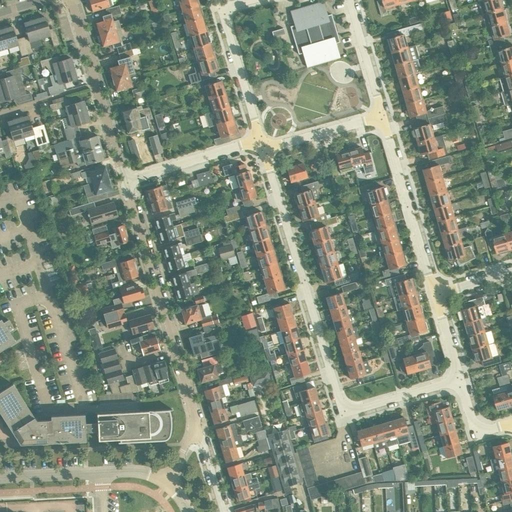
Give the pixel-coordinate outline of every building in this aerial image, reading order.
[(110,0),(88,0),(90,3),(89,6),(90,8),(92,9),(92,11),(112,6),(110,0)] [(157,0),(152,0),(148,1),(151,9),(159,6),(157,0)] [(179,0),(182,10),(198,5),(196,0),(179,0)] [(399,5),(397,0),(380,0),(378,1),(382,16),(388,14),(386,8),(399,5)] [(449,0),(452,8),(457,7),(455,0),(449,0)] [(484,0),(479,2),(483,15),(504,8),(503,7),(505,7),(503,0),(501,1),(501,0),(484,0)] [(328,15),(324,2),(291,11),(295,25),(291,26),(299,54),(304,53),(307,66),(339,56),(336,43),(340,42),(337,31),(335,32),(333,25),(335,24),(332,14),(328,15)] [(182,10),(186,23),(202,18),(202,16),(203,16),(202,9),(200,10),(198,5),(182,10)] [(96,23),(99,35),(120,29),(121,28),(118,20),(113,22),(111,16),(121,13),(119,6),(106,9),(107,15),(104,16),(105,20),(96,23)] [(159,6),(151,9),(154,16),(161,14),(159,8),(160,8),(159,6)] [(486,28),(491,27),(507,22),(506,17),(508,16),(506,10),(504,10),(504,9),(504,8),(483,15),(486,28)] [(445,23),(452,20),(450,12),(442,14),(445,23)] [(34,19),(40,38),(50,35),(54,46),(59,45),(55,31),(50,32),(45,17),(40,19),(39,17),(34,19)] [(158,18),(150,21),(152,28),(161,25),(158,18)] [(186,23),(190,36),(206,31),(205,25),(206,25),(204,19),(203,19),(202,18),(186,23)] [(28,39),(23,40),(27,54),(33,53),(32,48),(42,45),(40,38),(34,19),(29,20),(29,22),(24,24),(28,39)] [(489,41),(490,47),(505,43),(503,37),(511,35),(511,34),(511,33),(511,32),(511,31),(510,26),(509,27),(507,22),(491,27),(495,39),(489,41)] [(391,47),(393,52),(409,48),(405,35),(423,30),(421,24),(387,33),(389,40),(388,41),(390,47),(391,47)] [(7,27),(2,28),(8,48),(18,45),(21,56),(27,54),(23,40),(17,42),(13,27),(7,29),(7,27)] [(286,34),(284,28),(272,31),(274,37),(286,34)] [(450,32),(452,37),(464,34),(463,28),(454,31),(450,32)] [(118,53),(119,53),(132,49),(130,43),(123,45),(121,37),(123,36),(120,29),(99,35),(103,46),(113,44),(114,47),(116,47),(118,53)] [(190,36),(194,49),(210,44),(210,42),(211,42),(209,35),(208,36),(206,31),(190,36)] [(498,51),(502,64),(511,61),(511,46),(507,48),(505,43),(490,47),(492,53),(498,51)] [(194,49),(198,61),(214,56),(212,51),(214,51),(212,44),(210,45),(210,44),(194,49)] [(396,64),(396,66),(417,59),(419,59),(418,57),(415,46),(409,48),(393,52),(394,57),(393,58),(394,64),(396,64)] [(109,67),(113,79),(129,75),(134,73),(129,57),(134,56),(132,49),(119,53),(120,59),(117,60),(118,65),(109,67)] [(28,56),(20,58),(23,67),(30,64),(28,56)] [(190,78),(192,83),(211,77),(210,72),(218,69),(217,68),(219,68),(217,61),(216,62),(214,56),(198,61),(202,74),(190,78)] [(52,75),(56,74),(76,68),(74,63),(72,63),(71,58),(56,62),(54,57),(40,61),(42,67),(45,66),(52,74),(52,75)] [(178,59),(179,64),(180,67),(186,66),(184,57),(178,59)] [(398,73),(400,78),(416,74),(421,72),(420,70),(417,59),(396,66),(397,66),(395,67),(397,73),(398,73)] [(511,61),(502,64),(506,77),(511,75),(511,61)] [(0,90),(12,87),(16,86),(13,76),(24,73),(23,67),(9,71),(10,76),(0,79),(0,90)] [(52,86),(48,87),(49,93),(63,89),(62,84),(77,79),(75,74),(77,73),(76,68),(56,74),(52,75),(49,76),(52,86)] [(403,90),(404,91),(420,87),(416,74),(400,78),(401,83),(400,84),(402,90),(403,90)] [(113,79),(116,91),(132,86),(129,75),(113,79)] [(501,92),(511,89),(511,75),(506,77),(500,79),(504,91),(501,92)] [(205,85),(209,99),(225,94),(224,89),(225,88),(223,82),(222,82),(221,80),(213,83),(211,77),(192,83),(192,84),(197,82),(199,87),(205,85)] [(16,86),(12,87),(0,90),(0,97),(1,102),(16,98),(18,103),(32,99),(30,93),(19,96),(16,86)] [(132,90),(134,97),(137,96),(143,94),(145,94),(143,87),(132,90)] [(406,99),(407,104),(423,99),(420,87),(404,91),(404,92),(402,93),(404,99),(406,99)] [(505,105),(510,104),(511,103),(511,89),(501,92),(505,105)] [(209,99),(213,112),(229,107),(229,105),(230,105),(229,99),(227,99),(225,94),(209,99)] [(419,115),(421,121),(444,114),(442,106),(427,111),(423,99),(407,104),(409,109),(407,110),(409,116),(410,116),(411,117),(419,115)] [(67,100),(49,105),(51,111),(66,106),(69,117),(88,111),(87,105),(85,106),(83,100),(68,105),(67,100)] [(143,109),(142,109),(141,106),(122,111),(125,122),(151,114),(149,107),(143,108),(143,109)] [(213,112),(217,124),(233,120),(231,114),(233,114),(231,107),(230,108),(229,107),(213,112)] [(68,141),(79,137),(81,137),(79,129),(75,129),(75,126),(90,122),(88,116),(90,116),(88,111),(69,117),(61,119),(68,141)] [(151,114),(125,122),(128,133),(142,129),(142,130),(149,128),(147,122),(150,121),(149,120),(152,119),(151,114)] [(154,116),(158,128),(164,126),(160,114),(154,116)] [(416,136),(418,142),(434,137),(431,125),(446,120),(444,114),(421,121),(422,126),(414,128),(415,130),(413,130),(415,137),(416,136)] [(37,146),(49,142),(44,128),(33,131),(29,116),(23,118),(23,116),(17,117),(23,137),(34,134),(37,146)] [(6,139),(7,142),(11,153),(17,152),(13,140),(23,137),(17,117),(12,119),(13,121),(7,122),(12,138),(6,139)] [(233,120),(217,124),(221,137),(214,139),(216,145),(230,141),(229,135),(237,133),(237,131),(238,131),(236,124),(235,125),(233,120)] [(511,128),(503,131),(504,134),(498,135),(500,141),(511,137),(511,128)] [(160,134),(162,141),(168,139),(166,132),(160,134)] [(149,138),(154,155),(162,152),(157,135),(149,138)] [(59,160),(59,161),(68,158),(74,156),(81,154),(81,153),(100,147),(98,142),(100,142),(98,136),(96,136),(80,141),(79,137),(68,141),(54,145),(59,160)] [(0,153),(4,152),(6,158),(12,156),(11,153),(7,142),(2,144),(0,137),(0,153)] [(419,147),(418,147),(419,154),(421,153),(422,155),(429,153),(430,159),(446,154),(445,148),(438,150),(434,137),(418,142),(419,147)] [(138,145),(132,148),(137,166),(144,164),(138,145)] [(68,158),(59,161),(61,166),(61,167),(77,162),(78,167),(103,159),(100,147),(81,153),(81,154),(74,156),(68,158)] [(348,149),(353,169),(363,166),(365,174),(374,171),(369,155),(363,157),(361,147),(357,148),(356,147),(348,149)] [(353,169),(348,149),(339,151),(340,153),(335,154),(340,170),(352,166),(353,169)] [(426,178),(428,183),(443,178),(440,166),(453,162),(451,156),(433,161),(434,167),(424,170),(424,171),(423,172),(425,178),(426,178)] [(324,158),(317,159),(321,174),(328,172),(324,158)] [(328,161),(331,173),(337,171),(334,159),(328,161)] [(287,168),(290,176),(291,182),(307,177),(303,163),(287,168)] [(234,173),(238,187),(252,182),(249,170),(247,171),(245,164),(232,167),(231,164),(223,167),(225,176),(234,173)] [(80,170),(70,174),(72,179),(82,177),(82,179),(90,177),(92,183),(108,178),(105,166),(81,173),(80,170)] [(196,175),(200,187),(213,182),(209,171),(196,175)] [(106,192),(112,190),(108,178),(92,183),(83,186),(88,203),(107,197),(106,192)] [(431,195),(431,196),(447,191),(443,178),(428,183),(429,188),(428,189),(430,195),(431,195)] [(496,180),(491,181),(493,190),(506,186),(504,178),(496,180)] [(295,195),(299,208),(315,203),(313,198),(315,198),(316,197),(317,195),(317,193),(316,188),(319,187),(317,181),(301,186),(303,192),(295,195)] [(252,182),(238,187),(244,205),(227,210),(228,215),(241,211),(245,210),(245,208),(253,205),(251,199),(257,197),(252,182)] [(148,202),(164,198),(164,197),(162,191),(167,190),(166,184),(145,190),(147,196),(146,196),(148,202)] [(366,191),(370,204),(386,200),(385,194),(386,194),(385,187),(383,188),(383,186),(374,189),(373,184),(358,188),(360,193),(366,191)] [(433,203),(435,209),(451,204),(447,191),(431,196),(432,197),(430,197),(432,204),(433,203)] [(176,202),(177,209),(196,203),(194,197),(176,202)] [(164,198),(148,202),(150,209),(151,209),(152,213),(172,208),(171,205),(170,202),(166,203),(164,198)] [(370,204),(374,217),(390,212),(390,211),(391,211),(389,204),(388,205),(386,200),(370,204)] [(92,225),(118,217),(114,201),(87,210),(92,225)] [(194,212),(199,210),(197,204),(196,204),(196,203),(177,209),(179,214),(180,216),(194,212)] [(313,224),(317,223),(327,220),(327,219),(325,213),(318,215),(315,203),(299,208),(303,221),(311,218),(313,224)] [(71,216),(86,212),(83,204),(69,209),(71,216)] [(438,220),(439,222),(455,217),(451,204),(435,209),(436,214),(435,214),(437,221),(438,220)] [(243,217),(241,211),(228,215),(224,217),(226,222),(243,217)] [(247,223),(242,225),(244,231),(249,229),(265,225),(261,211),(245,216),(247,223)] [(374,217),(378,230),(394,226),(392,220),(394,220),(392,213),(390,214),(390,212),(374,217)] [(155,225),(157,231),(173,226),(171,221),(180,218),(180,216),(179,214),(175,216),(174,213),(169,214),(168,215),(154,219),(156,224),(155,225)] [(318,228),(310,231),(314,244),(330,239),(326,226),(337,222),(336,217),(331,219),(327,220),(317,223),(318,228)] [(441,229),(442,235),(459,230),(458,230),(455,217),(439,222),(439,223),(438,223),(439,230),(441,229)] [(128,242),(123,225),(113,228),(114,232),(108,234),(106,225),(92,229),(96,245),(110,241),(112,249),(119,246),(119,244),(128,242)] [(265,225),(249,229),(250,235),(249,236),(250,241),(252,241),(252,242),(269,237),(265,225)] [(173,226),(157,231),(159,240),(160,240),(161,243),(179,237),(177,232),(175,233),(173,226)] [(381,242),(381,243),(397,239),(397,237),(399,237),(397,230),(395,231),(394,226),(378,230),(375,231),(378,243),(381,242)] [(446,247),(446,248),(462,243),(461,238),(469,235),(467,227),(458,230),(459,230),(442,235),(444,240),(443,241),(444,247),(446,247)] [(183,232),(185,239),(200,234),(198,228),(183,232)] [(487,229),(485,233),(490,250),(496,249),(498,254),(499,253),(499,255),(506,253),(505,251),(510,250),(506,234),(493,237),(491,231),(487,229)] [(200,234),(185,239),(187,246),(202,241),(200,234)] [(269,237),(252,242),(256,255),(272,250),(269,237)] [(488,251),(484,237),(475,240),(479,253),(488,251)] [(231,244),(232,248),(238,247),(236,239),(230,240),(231,244)] [(318,257),(334,252),(330,239),(314,244),(318,257)] [(381,258),(385,256),(401,252),(400,246),(401,246),(400,239),(398,240),(397,239),(381,243),(384,251),(379,252),(381,258)] [(163,254),(165,261),(181,256),(179,249),(182,248),(181,243),(163,248),(164,254),(163,254)] [(462,243),(446,248),(448,253),(446,253),(448,260),(450,260),(450,261),(457,259),(460,266),(476,258),(470,246),(464,247),(462,243)] [(232,248),(231,244),(217,248),(221,260),(234,256),(232,248)] [(362,263),(369,261),(370,261),(369,257),(367,258),(367,256),(366,256),(364,248),(358,250),(362,263)] [(272,250),(256,255),(260,268),(277,263),(272,250)] [(321,269),(338,265),(334,252),(318,257),(321,269)] [(382,271),(384,277),(399,273),(397,267),(405,265),(404,263),(406,263),(404,256),(403,257),(401,252),(385,256),(389,269),(382,271)] [(181,256),(165,261),(167,267),(168,267),(170,272),(188,266),(186,262),(184,263),(181,256)] [(117,273),(136,267),(133,258),(119,262),(118,258),(101,264),(103,270),(115,266),(117,273)] [(172,283),(174,289),(190,284),(188,277),(211,270),(209,263),(194,267),(194,270),(171,277),(173,282),(172,283)] [(277,263),(260,268),(264,281),(280,276),(277,263)] [(338,265),(321,269),(325,282),(334,280),(336,286),(359,279),(357,273),(342,277),(338,265)] [(119,281),(138,276),(136,267),(117,273),(119,281)] [(248,271),(243,272),(242,273),(245,281),(250,279),(248,271)] [(399,275),(385,279),(387,285),(389,285),(393,298),(398,296),(415,291),(413,286),(415,286),(413,279),(412,280),(411,278),(401,281),(399,275)] [(258,303),(278,297),(276,292),(284,289),(280,276),(264,281),(268,294),(256,298),(258,303)] [(89,295),(85,283),(73,287),(76,298),(89,295)] [(176,295),(178,300),(196,295),(198,295),(194,283),(174,289),(175,295),(176,295)] [(355,283),(352,284),(342,286),(344,292),(357,288),(355,283)] [(101,308),(104,319),(124,313),(122,304),(124,304),(123,303),(129,301),(145,296),(142,288),(139,289),(138,285),(129,288),(128,285),(119,288),(122,297),(112,300),(114,305),(101,308)] [(398,296),(393,298),(397,311),(402,309),(419,304),(418,303),(420,303),(418,296),(416,297),(415,291),(398,296)] [(492,292),(481,295),(482,298),(483,298),(483,297),(484,300),(494,298),(492,292)] [(325,298),(329,310),(345,305),(341,293),(325,298)] [(369,309),(369,310),(373,309),(370,297),(362,299),(363,305),(362,305),(364,311),(369,309)] [(464,317),(466,324),(486,317),(483,305),(485,305),(484,300),(483,297),(483,298),(482,298),(464,303),(466,309),(462,310),(462,311),(460,311),(462,318),(464,317)] [(289,303),(273,308),(277,320),(293,315),(289,303)] [(202,327),(213,324),(210,315),(205,316),(202,304),(182,310),(186,323),(200,319),(202,327)] [(402,309),(406,323),(422,318),(421,312),(422,312),(421,305),(419,306),(419,304),(402,309)] [(348,316),(352,315),(354,314),(352,308),(346,310),(345,305),(329,310),(332,321),(348,316)] [(124,313),(104,319),(105,319),(107,329),(127,323),(124,313)] [(256,326),(252,313),(241,316),(244,325),(246,324),(247,328),(256,326)] [(154,328),(150,314),(128,321),(132,334),(154,328)] [(293,315),(277,320),(280,331),(296,327),(293,315)] [(352,328),(348,316),(332,321),(336,333),(355,327),(352,328)] [(469,334),(469,336),(485,332),(483,324),(491,322),(490,317),(486,317),(466,324),(467,328),(465,328),(467,335),(469,334)] [(426,331),(422,318),(406,323),(410,335),(396,339),(398,345),(419,339),(417,333),(426,331)] [(0,360),(6,357),(2,351),(14,342),(9,333),(15,330),(8,319),(3,323),(1,320),(0,320),(0,360)] [(376,333),(380,332),(378,325),(377,320),(370,323),(372,331),(375,330),(376,333)] [(213,324),(202,327),(204,332),(215,329),(213,324)] [(95,327),(88,330),(90,335),(89,335),(93,350),(101,347),(97,333),(95,327)] [(300,338),(296,327),(280,331),(276,332),(280,344),(300,338)] [(359,338),(355,327),(336,333),(339,344),(352,340),(355,339),(359,338)] [(256,328),(247,331),(251,345),(260,342),(256,328)] [(188,338),(191,347),(217,339),(216,335),(203,338),(201,331),(197,332),(197,335),(188,338)] [(141,336),(129,340),(129,341),(130,345),(139,342),(143,355),(159,350),(158,348),(160,348),(159,347),(158,342),(157,343),(154,336),(156,336),(154,332),(141,336)] [(471,344),(473,349),(489,345),(485,332),(469,336),(469,337),(468,337),(470,344),(471,344)] [(191,347),(194,356),(201,353),(202,357),(201,358),(222,352),(217,339),(191,347)] [(303,350),(300,339),(284,343),(287,355),(303,350)] [(355,339),(352,340),(339,344),(343,356),(359,351),(355,339)] [(413,352),(414,355),(418,371),(430,368),(430,366),(436,364),(429,341),(422,343),(423,345),(415,351),(413,352)] [(489,345),(473,349),(474,354),(473,355),(474,361),(476,361),(476,363),(485,360),(487,366),(501,362),(499,356),(493,358),(489,345)] [(392,347),(387,348),(392,362),(397,360),(392,347)] [(268,348),(264,349),(266,356),(268,360),(269,360),(276,358),(274,353),(270,354),(268,348)] [(117,359),(114,349),(98,354),(102,364),(117,359)] [(303,350),(287,355),(291,366),(307,362),(303,350)] [(346,368),(352,366),(362,363),(362,362),(359,351),(343,356),(346,368)] [(201,360),(204,368),(198,370),(202,382),(217,377),(216,374),(223,372),(220,363),(224,362),(222,354),(201,360)] [(418,371),(414,355),(402,358),(403,363),(399,364),(398,366),(400,373),(402,374),(406,373),(406,375),(418,371)] [(269,360),(273,372),(278,370),(275,361),(277,361),(276,358),(269,360)] [(102,364),(105,374),(120,369),(117,359),(102,364)] [(163,360),(152,364),(157,379),(159,383),(159,384),(169,381),(165,371),(166,371),(163,360)] [(352,379),(366,375),(371,373),(367,361),(362,362),(362,363),(352,366),(346,368),(350,380),(352,379)] [(307,362),(291,366),(294,377),(289,378),(291,385),(304,381),(303,376),(310,373),(307,362)] [(152,364),(142,367),(147,382),(149,388),(151,388),(150,386),(159,383),(157,379),(152,364)] [(147,382),(142,367),(132,370),(133,375),(134,375),(137,385),(147,382)] [(108,385),(109,384),(118,381),(123,380),(120,369),(105,374),(108,385)] [(268,370),(249,376),(253,387),(271,382),(268,370)] [(112,394),(139,392),(137,385),(134,375),(133,375),(125,378),(128,385),(120,387),(118,381),(109,384),(112,394)] [(233,379),(234,385),(248,381),(247,375),(233,379)] [(508,375),(502,376),(505,387),(507,391),(511,406),(511,383),(511,384),(508,375)] [(505,387),(502,376),(491,380),(492,386),(499,384),(500,388),(505,387)] [(222,385),(232,382),(231,377),(217,381),(219,386),(222,385)] [(0,413),(20,445),(85,441),(84,430),(84,423),(84,415),(50,417),(50,420),(36,421),(32,415),(12,383),(0,390),(0,413)] [(314,387),(307,390),(305,383),(292,387),(294,393),(296,398),(300,397),(301,404),(318,399),(314,387)] [(217,387),(204,391),(207,402),(221,398),(220,398),(225,396),(230,395),(227,384),(222,385),(219,386),(217,387)] [(511,406),(507,391),(493,395),(498,410),(511,406)] [(221,398),(207,402),(211,413),(224,409),(221,398)] [(301,416),(305,415),(321,410),(318,399),(301,404),(297,405),(297,406),(299,416),(300,415),(301,416)] [(239,412),(240,417),(257,412),(254,400),(230,407),(231,414),(239,412)] [(443,408),(441,401),(425,406),(430,424),(436,423),(452,418),(448,406),(443,408)] [(97,422),(84,422),(84,423),(84,430),(84,431),(97,431),(98,440),(106,440),(119,439),(119,442),(117,442),(117,443),(163,441),(165,440),(167,439),(168,437),(169,435),(170,431),(171,426),(171,422),(171,418),(170,414),(169,411),(172,410),(171,409),(170,410),(168,410),(165,410),(161,410),(96,413),(97,422)] [(224,409),(211,413),(214,425),(227,421),(224,409)] [(309,427),(325,422),(321,410),(305,415),(309,427)] [(242,421),(245,431),(261,427),(258,416),(242,421)] [(396,437),(398,444),(410,441),(412,448),(418,447),(412,426),(406,427),(403,417),(392,421),(396,437)] [(439,434),(455,430),(452,418),(436,423),(439,434)] [(392,421),(380,424),(386,447),(398,444),(396,437),(392,421)] [(314,443),(328,439),(327,435),(328,434),(325,422),(309,427),(314,443)] [(216,429),(219,441),(232,437),(237,435),(234,424),(216,429)] [(368,428),(373,443),(373,444),(375,450),(386,447),(380,424),(368,428)] [(357,431),(362,447),(373,443),(368,428),(357,431)] [(265,429),(255,432),(257,441),(258,441),(266,439),(267,439),(267,437),(265,429)] [(283,487),(290,485),(302,482),(287,430),(268,435),(283,487)] [(442,446),(459,442),(455,430),(439,434),(442,446)] [(232,437),(219,441),(222,452),(235,448),(235,447),(243,445),(242,439),(240,434),(237,435),(232,437)] [(266,439),(258,441),(259,446),(256,446),(258,453),(269,449),(266,439)] [(462,454),(459,442),(442,446),(446,458),(462,454)] [(494,458),(494,459),(511,455),(507,443),(491,447),(494,458)] [(307,447),(295,450),(297,456),(309,452),(307,447)] [(235,448),(222,452),(226,463),(239,459),(236,449),(235,448)] [(297,456),(299,462),(311,458),(309,452),(297,456)] [(497,470),(511,466),(511,460),(511,455),(494,459),(494,458),(489,459),(492,471),(497,470)] [(472,456),(466,458),(470,477),(473,476),(475,474),(476,471),(472,456)] [(273,465),(270,457),(264,459),(266,467),(273,465)] [(365,483),(374,482),(367,457),(358,459),(362,472),(365,483)] [(301,467),(312,464),(311,458),(299,462),(301,467)] [(243,475),(240,464),(227,468),(230,479),(250,473),(243,475)] [(301,467),(302,472),(314,469),(312,464),(301,467)] [(270,479),(278,477),(278,476),(275,465),(267,467),(270,478),(270,479)] [(500,482),(511,479),(511,466),(497,470),(500,482)] [(314,469),(302,472),(304,477),(315,474),(314,469)] [(393,470),(381,473),(383,481),(387,481),(388,481),(395,480),(395,476),(393,470)] [(362,472),(356,474),(359,485),(365,483),(362,472)] [(230,479),(234,490),(258,483),(256,477),(252,478),(250,473),(230,479)] [(486,473),(479,475),(480,479),(482,487),(486,486),(484,479),(487,478),(486,473)] [(315,474),(304,477),(305,483),(317,479),(315,474)] [(356,474),(350,475),(354,487),(359,485),(356,474)] [(350,475),(344,477),(347,489),(354,487),(350,475)] [(270,479),(272,487),(280,485),(278,477),(270,479)] [(344,477),(339,479),(342,490),(347,489),(344,477)] [(473,478),(470,478),(470,483),(477,483),(479,495),(484,493),(482,487),(480,479),(477,480),(477,478),(473,478)] [(317,479),(305,483),(307,488),(319,485),(317,479)] [(339,479),(332,481),(336,492),(342,490),(339,479)] [(457,479),(445,480),(445,485),(446,487),(458,487),(457,479)] [(511,479),(500,482),(497,483),(498,488),(502,487),(503,493),(499,494),(501,501),(502,501),(509,499),(511,498),(511,479)] [(319,485),(307,488),(310,499),(311,500),(328,494),(334,493),(336,492),(332,481),(319,485)] [(258,483),(234,490),(237,501),(256,495),(254,489),(259,488),(258,483)] [(367,485),(360,487),(361,491),(361,492),(368,490),(368,492),(373,492),(373,488),(373,484),(367,485)] [(290,485),(283,487),(286,494),(292,492),(290,485)] [(288,496),(290,503),(296,502),(292,494),(288,496)] [(271,499),(271,500),(272,507),(272,508),(280,507),(277,498),(271,499)]
